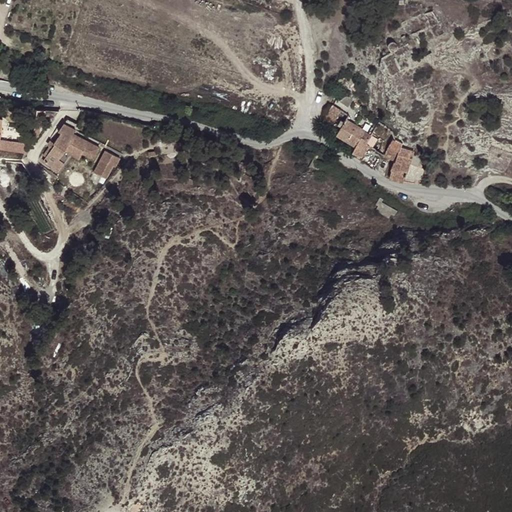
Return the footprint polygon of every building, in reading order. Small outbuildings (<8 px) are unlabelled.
[(270,0),(267,7),(276,9),(277,2),(270,0)] [(416,37),(409,42),(419,59),(427,55),(422,47),(416,37)] [(394,52),(392,54),(401,70),(419,59),(409,42),(399,46),(393,50),(394,52)] [(487,53),(475,57),(482,75),(493,71),(487,53)] [(460,72),(457,72),(456,75),(454,76),(457,86),(466,83),(462,74),(460,72)] [(414,79),(417,96),(433,91),(429,74),(414,79)] [(342,130),(347,120),(349,115),(333,105),(325,117),(333,123),(342,130)] [(29,139),(1,135),(3,115),(0,114),(0,144),(28,148),(29,139)] [(368,133),(347,120),(342,130),(338,136),(357,146),(354,154),(359,157),(360,158),(361,158),(366,152),(368,149),(369,147),(366,144),(371,136),(368,133)] [(396,138),(397,137),(393,131),(379,120),(375,128),(371,136),(366,144),(369,147),(383,155),(397,160),(403,147),(404,142),(396,138)] [(102,148),(76,135),(75,136),(65,131),(63,134),(45,161),(58,170),(68,153),(81,160),(85,154),(96,160),(102,148)] [(391,178),(405,181),(414,151),(403,147),(397,160),(391,171),(391,178)] [(101,163),(97,168),(108,173),(122,157),(117,153),(105,165),(101,163)] [(320,174),(324,168),(313,161),(309,168),(320,174)] [(108,173),(97,168),(94,170),(104,177),(108,173)] [(398,212),(384,203),(384,200),(381,199),(377,207),(378,208),(375,212),(390,220),(393,216),(396,216),(398,212)]
